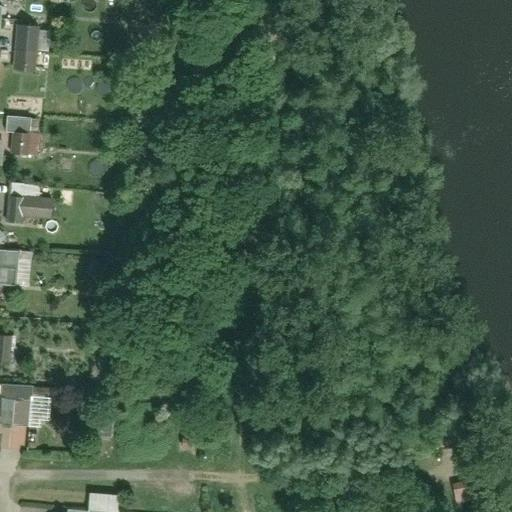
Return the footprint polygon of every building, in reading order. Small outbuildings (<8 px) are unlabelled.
[(3,53),(24,52),(24,8),(2,9),(3,53)] [(34,155),(34,132),(24,132),(24,116),(0,115),(0,132),(10,132),(10,155),(34,155)] [(0,178),(0,197),(48,199),(48,181),(0,178)] [(0,270),(9,271),(12,234),(0,233),(0,270)] [(0,413),(23,415),(27,369),(0,366),(0,413)] [(42,419),(45,394),(28,392),(25,417),(42,419)] [(92,410),(91,438),(112,438),(113,410),(92,410)] [(50,505),(36,504),(34,511),(93,511),(94,511),(99,511),(126,511),(128,502),(51,494),(50,505)]
